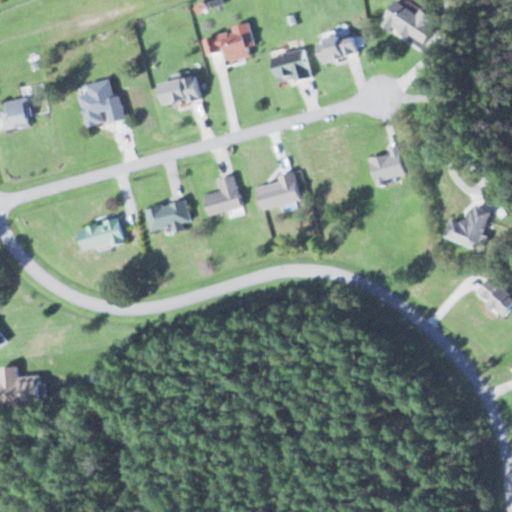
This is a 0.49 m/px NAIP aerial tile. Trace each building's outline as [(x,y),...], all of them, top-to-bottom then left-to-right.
[(442,14),(416,0),(408,0),(407,3),(401,0),(398,0),(386,24),(426,45),(442,14)] [(207,36),(211,56),(233,51),(235,61),(261,55),(254,26),(207,36)] [(361,31),(321,42),(326,63),(367,52),(361,31)] [(281,83),(318,75),(312,47),(275,55),(281,83)] [(92,127),(129,118),(119,78),(92,84),(94,92),(84,94),(92,127)] [(10,128),(36,121),(30,97),(4,103),(10,128)] [(370,157),(379,184),(411,174),(403,147),(370,157)] [(281,176),(282,181),(259,188),(266,211),(307,199),(299,171),(281,176)] [(212,216),(247,207),(239,175),(222,179),(225,190),(206,195),(212,216)] [(149,209),(155,234),(195,225),(189,200),(149,209)] [(498,212),(477,204),(470,224),(455,218),(448,237),(484,251),(498,212)] [(129,243),(124,219),(82,228),(86,252),(129,243)] [(510,320),(511,317),(511,286),(499,274),(482,292),(510,320)] [(0,348),(11,343),(0,322),(0,348)] [(4,366),(5,408),(52,407),(51,380),(23,380),(23,365),(4,366)]
